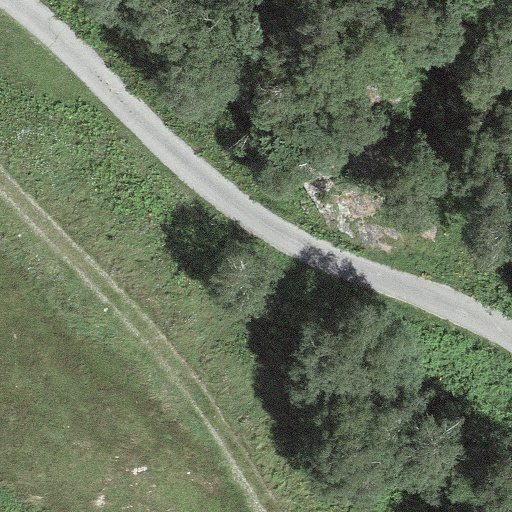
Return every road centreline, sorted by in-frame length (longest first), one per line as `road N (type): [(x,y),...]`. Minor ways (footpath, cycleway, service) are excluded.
road 1 (unclassified): [(64,0),(116,47),(230,189),(271,223),(511,329)]
road 2 (track): [(0,154),(122,301),(276,511)]
